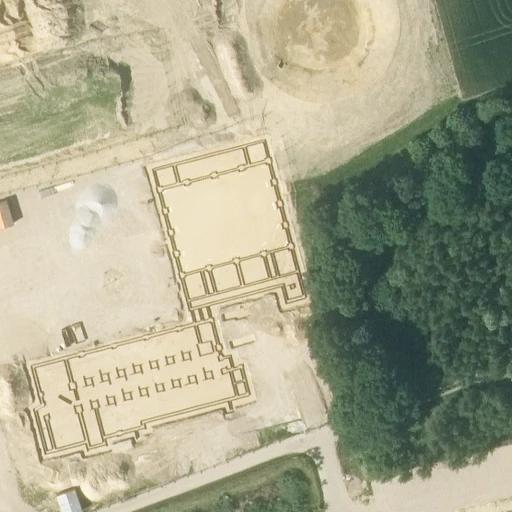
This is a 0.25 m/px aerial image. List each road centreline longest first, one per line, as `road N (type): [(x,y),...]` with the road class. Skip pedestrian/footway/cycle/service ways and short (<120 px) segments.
road 1 (unclassified): [(112,511),(318,432)]
road 2 (track): [(318,432),(511,371)]
